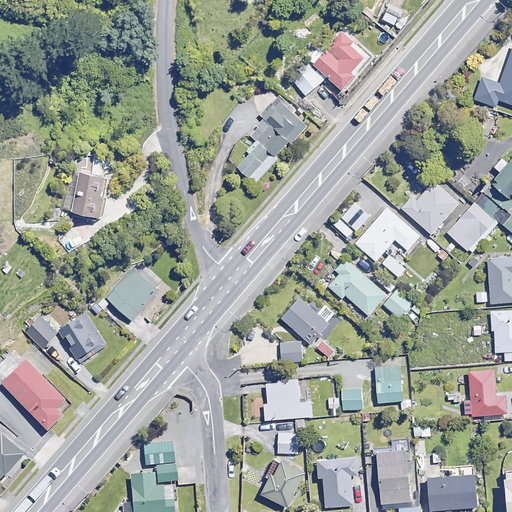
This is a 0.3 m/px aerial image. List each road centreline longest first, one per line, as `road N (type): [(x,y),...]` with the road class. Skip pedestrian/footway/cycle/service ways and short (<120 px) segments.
road 1 (trunk): [(172,350),(474,0)]
road 2 (trunk): [(31,511),(172,350)]
road 3 (residential): [(172,350),(208,403),(217,511)]
